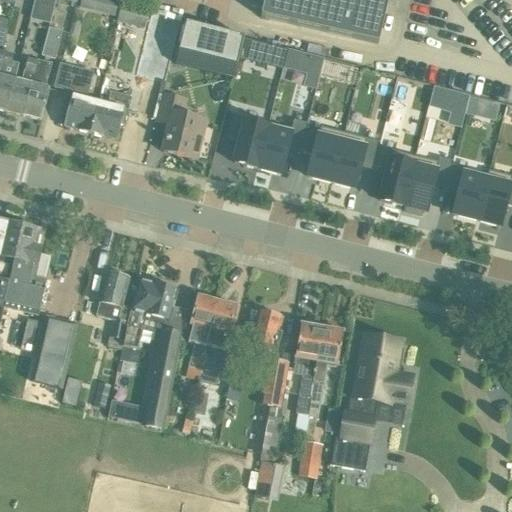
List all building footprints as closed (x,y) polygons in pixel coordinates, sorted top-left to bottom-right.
[(33,0),(34,1),(32,6),(52,11),(54,0),(33,0)] [(71,0),(69,12),(79,14),(81,0),(71,0)] [(265,0),(261,18),(381,44),(391,0),(265,0)] [(181,22),(183,12),(153,4),(152,8),(137,72),(136,74),(136,77),(166,85),(181,22)] [(0,57),(1,52),(2,53),(9,21),(0,19),(0,57)] [(185,23),(174,65),(233,80),(244,38),(224,33),(197,26),(185,23)] [(55,61),(62,33),(48,29),(41,57),(55,61)] [(352,103),(369,46),(342,38),(324,94),(352,103)] [(411,66),(424,67),(425,48),(412,47),(411,66)] [(1,52),(0,57),(0,111),(5,113),(14,81),(18,66),(11,64),(13,55),(2,53),(1,52)] [(5,113),(23,117),(37,62),(27,59),(21,83),(14,81),(5,113)] [(484,76),(511,89),(511,68),(492,59),(484,76)] [(45,89),(51,65),(37,62),(23,117),(40,121),(47,90),(45,89)] [(65,128),(88,134),(96,103),(86,100),(92,73),(59,65),(53,89),(68,92),(64,111),(69,112),(65,128)] [(394,71),(393,90),(415,91),(415,72),(394,71)] [(107,106),(96,103),(88,134),(115,140),(118,125),(123,126),(130,98),(110,93),(107,106)] [(205,122),(182,116),(185,102),(162,96),(156,122),(170,125),(163,153),(195,161),(205,122)] [(465,113),(475,115),(479,100),(469,97),(465,113)] [(231,115),(225,139),(239,142),(233,164),(256,170),(268,125),(231,115)] [(268,125),(256,170),(279,176),(286,149),(300,153),(306,130),(307,125),(293,122),(291,131),(268,125)] [(306,130),(300,153),(313,156),(307,178),(330,184),(343,134),(320,129),(319,133),(306,130)] [(343,134),(330,184),(353,190),(359,168),(372,172),(378,149),(380,144),(343,134)] [(378,149),(372,172),(386,175),(379,202),(402,208),(415,158),(378,149)] [(415,158),(402,208),(405,209),(404,213),(420,218),(421,213),(425,214),(432,187),(445,191),(451,167),(451,168),(453,163),(439,159),(437,164),(415,158)] [(451,167),(445,191),(458,194),(453,216),(476,222),(488,177),(487,177),(451,168),(451,167)] [(488,177),(476,222),(499,228),(505,205),(511,207),(511,178),(488,172),(487,177),(488,177)] [(0,306),(3,307),(22,227),(18,226),(17,224),(11,222),(9,224),(0,222),(0,306)] [(22,227),(3,307),(38,316),(39,313),(45,287),(32,284),(33,278),(34,279),(41,249),(36,247),(39,232),(34,231),(33,228),(28,227),(26,228),(22,227)] [(106,274),(99,305),(95,318),(112,322),(107,348),(121,351),(131,310),(121,307),(128,280),(106,274)] [(121,351),(119,362),(137,365),(139,352),(136,351),(141,331),(145,333),(157,288),(140,283),(133,310),(131,310),(121,351)] [(157,288),(145,333),(152,334),(151,342),(157,343),(141,429),(163,433),(182,335),(164,332),(174,292),(165,290),(164,287),(158,285),(157,288)] [(190,327),(192,328),(188,343),(194,345),(188,368),(202,371),(218,303),(208,301),(207,298),(202,297),(200,299),(197,298),(190,327)] [(218,303),(202,371),(218,376),(225,352),(224,352),(235,308),(234,307),(232,305),(228,303),(225,305),(218,303)] [(261,315),(257,314),(249,345),(265,349),(264,354),(274,356),(280,335),(278,335),(281,320),(270,317),(270,315),(264,313),(261,315)] [(36,355),(30,382),(60,389),(76,325),(45,318),(43,326),(36,355)] [(28,322),(21,351),(36,355),(43,326),(28,322)] [(322,335),(323,330),(299,326),(293,359),(295,359),(292,375),(302,377),(295,415),(308,418),(313,383),(317,360),(322,335)] [(323,330),(322,335),(305,439),(312,441),(315,419),(317,419),(326,365),(338,367),(343,334),(340,333),(339,330),(333,329),(331,332),(323,330)] [(335,436),(330,466),(364,472),(376,403),(387,405),(406,408),(409,409),(415,375),(398,372),(403,342),(360,334),(346,416),(344,415),(340,437),(335,436)] [(261,462),(254,497),(267,500),(274,466),(272,465),(280,419),(284,420),(287,403),(282,402),(289,364),(266,360),(259,405),(263,406),(255,455),(260,456),(259,462),(261,462)] [(247,369),(232,367),(229,386),(243,388),(247,369)] [(64,389),(62,400),(76,404),(79,392),(64,389)] [(303,444),(297,478),(309,480),(313,481),(316,481),(322,447),(303,444)]
